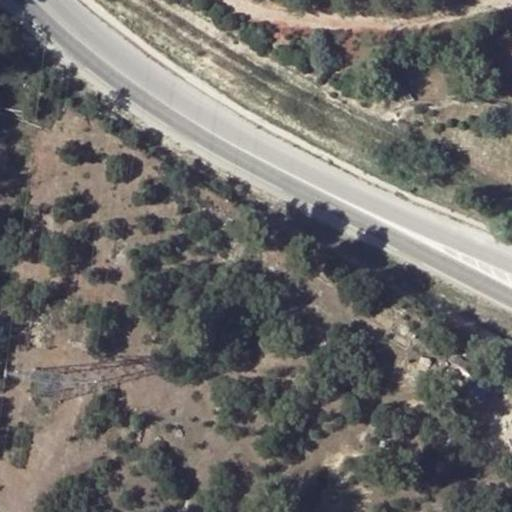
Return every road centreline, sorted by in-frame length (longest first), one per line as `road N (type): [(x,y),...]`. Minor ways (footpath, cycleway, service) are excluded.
road 1 (tertiary): [(326,193),(189,122),(56,26),(35,0)]
road 2 (tertiary): [(326,193),(511,296)]
road 3 (tertiary): [(511,265),(326,193)]
